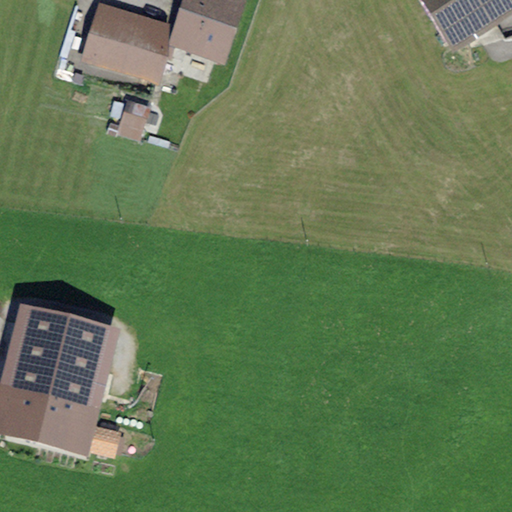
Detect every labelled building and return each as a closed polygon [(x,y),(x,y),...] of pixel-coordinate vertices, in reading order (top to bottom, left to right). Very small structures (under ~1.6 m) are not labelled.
[(242,0),(195,0),(180,44),(222,59),(242,0)] [(511,0),(431,0),(460,47),(511,14),(511,0)] [(166,35),(108,17),(93,65),(151,83),(166,35)] [(153,115),(141,110),(134,127),(146,132),(153,115)] [(110,375),(46,358),(42,374),(59,379),(44,434),(90,446),(110,375)]
